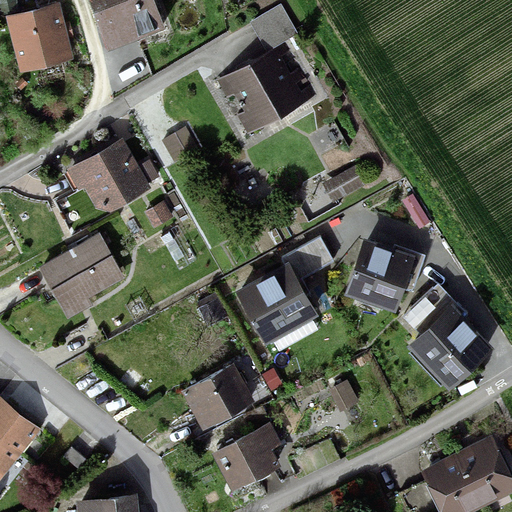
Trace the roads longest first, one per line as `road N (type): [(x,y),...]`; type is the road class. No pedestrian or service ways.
road 1 (residential): [(258,511),(511,376)]
road 2 (residential): [(0,340),(129,449),(170,511)]
road 3 (residential): [(0,176),(92,119),(103,85),(78,0)]
